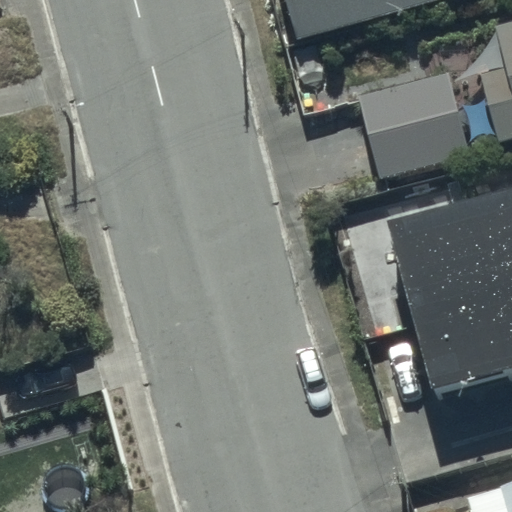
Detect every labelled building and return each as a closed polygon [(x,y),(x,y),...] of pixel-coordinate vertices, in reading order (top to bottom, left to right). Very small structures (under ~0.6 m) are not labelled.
[(282,0),(294,45),(465,0),(282,0)] [(511,38),(511,71),(487,78),(507,153),(511,151),(511,32),(510,33),(511,38)] [(473,165),(450,85),(363,109),(386,190),(473,165)] [(511,199),(384,233),(428,401),(511,379),(511,199)] [(511,511),(511,492),(468,503),(470,511),(511,511)]
